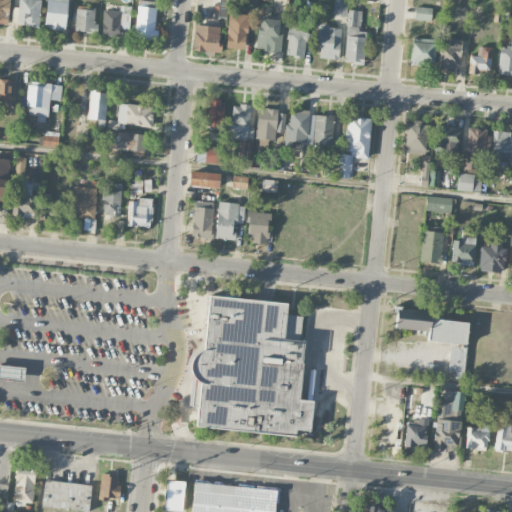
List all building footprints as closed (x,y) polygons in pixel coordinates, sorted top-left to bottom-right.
[(0,0),(0,22),(8,23),(8,0),(0,0)] [(40,27),(40,0),(15,0),(14,25),(40,27)] [(47,0),(44,28),(64,30),(67,0),(47,0)] [(138,0),(135,38),(155,40),(158,2),(138,0)] [(334,0),(333,14),(345,15),(346,0),(334,0)] [(431,7),(414,6),(414,20),(431,20),(431,7)] [(97,33),(97,8),(75,8),(75,33),(97,33)] [(122,34),(121,9),(101,10),(103,36),(122,34)] [(344,63),(361,64),(365,10),(347,9),(344,63)] [(227,48),(246,48),(246,15),(227,15),(227,48)] [(279,52),(283,20),(259,17),(255,50),(279,52)] [(218,54),(220,19),(195,18),(194,54),(218,54)] [(340,24),(319,24),(318,58),(339,58),(340,24)] [(303,58),(306,28),(288,26),(285,56),(303,58)] [(410,64),(434,64),(434,38),(410,38),(410,64)] [(462,67),(459,38),(448,39),(449,46),(437,47),(439,69),(462,67)] [(498,75),(511,75),(511,43),(498,43),(498,75)] [(468,55),(468,73),(490,73),(490,46),(479,46),(479,55),(468,55)] [(0,101),(14,101),(14,79),(0,79),(0,101)] [(61,84),(27,81),(25,110),(34,111),(33,120),(47,121),(49,102),(60,103),(61,84)] [(86,120),(103,122),(108,92),(91,90),(86,120)] [(223,125),(223,98),(205,98),(205,125),(223,125)] [(108,126),(151,127),(152,105),(119,104),(118,121),(109,120),(108,126)] [(252,139),(252,104),(232,104),(232,139),(252,139)] [(255,137),(281,140),(284,112),(258,110),(255,137)] [(333,115),(287,112),(285,145),(331,148),(333,115)] [(371,118),(345,116),(339,177),(349,178),(351,156),(367,158),(371,118)] [(424,154),(427,122),(406,119),(402,152),(424,154)] [(463,168),(485,170),(489,128),(467,126),(463,168)] [(435,152),(459,152),(459,127),(435,127),(435,152)] [(41,144),(57,147),(59,132),(44,130),(41,144)] [(491,168),(511,168),(511,130),(492,130),(491,168)] [(144,151),(145,134),(119,132),(117,149),(144,151)] [(219,146),(196,145),(196,162),(219,162),(219,146)] [(0,157),(0,188),(1,182),(9,184),(14,152),(5,150),(4,158),(0,157)] [(103,173),(112,173),(112,163),(104,163),(103,173)] [(430,163),(421,163),(421,184),(430,184),(430,163)] [(189,186),(219,186),(219,171),(189,171),(189,186)] [(480,191),(481,174),(457,172),(456,189),(480,191)] [(232,187),(246,187),(246,176),(232,176),(232,187)] [(277,179),(261,179),(261,191),(276,192),(277,179)] [(34,216),(34,183),(20,183),(20,188),(13,188),(13,216),(34,216)] [(120,183),(111,183),(111,191),(103,191),(103,216),(120,216),(120,183)] [(95,217),(95,193),(71,193),(71,217),(95,217)] [(41,216),(62,216),(62,194),(41,194),(41,216)] [(451,211),(451,196),(425,196),(425,211),(451,211)] [(151,226),(151,198),(127,198),(127,226),(151,226)] [(210,238),(214,201),(194,200),(191,237),(210,238)] [(215,238),(240,239),(242,203),(217,202),(215,238)] [(338,206),(309,206),(309,235),(338,235),(338,206)] [(266,244),(269,212),(248,210),(245,241),(266,244)] [(441,263),(443,231),(421,230),(419,262),(441,263)] [(475,237),(453,235),(450,263),(472,265),(475,237)] [(504,271),(505,243),(480,242),(479,270),(504,271)] [(214,296),(208,351),(204,353),(200,357),(197,361),(196,365),(196,372),(197,378),(200,381),(202,384),(205,384),(199,427),(299,438),(300,428),(315,431),(318,403),(301,401),(308,343),(288,340),(292,304),(214,296)] [(464,378),(468,321),(429,318),(430,310),(395,308),(394,328),(427,330),(427,341),(449,342),(447,377),(464,378)] [(0,363),(0,376),(23,379),(24,366),(0,363)] [(436,364),(424,363),(424,376),(435,377),(436,364)] [(422,387),(406,387),(405,407),(420,408),(422,387)] [(511,396),(501,397),(502,410),(511,409),(511,396)] [(459,451),(461,402),(435,401),(433,450),(459,451)] [(426,419),(405,418),(405,446),(425,446),(426,419)] [(497,422),(493,447),(502,449),(502,448),(511,449),(511,431),(509,431),(510,424),(497,422)] [(466,426),(464,446),(484,448),(484,446),(486,446),(486,439),(488,440),(489,431),(472,430),(473,426),(466,426)] [(11,504),(31,507),(36,469),(16,466),(11,504)] [(117,473),(100,473),(100,497),(117,497),(117,473)] [(164,510),(182,511),(185,481),(167,479),(164,510)] [(41,507),(89,511),(92,484),(43,480),(41,507)] [(274,511),(277,488),(193,481),(190,511),(274,511)]
